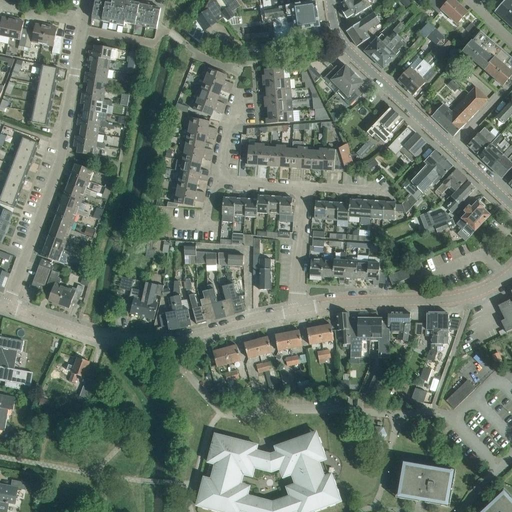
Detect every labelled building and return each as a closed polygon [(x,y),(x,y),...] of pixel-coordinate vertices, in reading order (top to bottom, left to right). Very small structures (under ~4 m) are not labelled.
[(157,29),(161,9),(149,6),(149,9),(139,7),(140,4),(128,2),(127,8),(118,6),(118,0),(113,0),(113,2),(102,0),(95,0),(92,19),(125,26),(125,23),(157,29)] [(229,8),(232,12),(240,7),(235,0),(209,0),(202,13),(195,17),(204,31),(217,23),(216,22),(225,17),(222,12),(229,8)] [(320,27),(318,12),(317,4),(316,2),(304,4),(303,0),(263,0),(264,5),(266,20),(274,19),(277,43),(278,44),(310,39),(321,38),(320,27)] [(367,0),(346,0),(342,3),(345,9),(342,11),(346,19),(354,14),(355,16),(371,6),(367,0)] [(409,0),(400,0),(407,8),(412,4),(409,0)] [(468,13),(453,0),(449,0),(448,2),(445,0),(427,0),(426,2),(439,14),(442,10),(457,24),(468,13)] [(504,21),(511,11),(511,1),(510,0),(505,0),(495,12),(504,21)] [(362,36),(378,25),(371,14),(346,31),(357,47),(365,41),(362,36)] [(0,35),(9,38),(13,20),(13,18),(7,17),(6,18),(2,17),(0,27),(0,35)] [(25,47),(26,43),(28,30),(23,29),(24,22),(20,21),(20,19),(13,18),(13,20),(9,38),(20,40),(19,46),(25,47)] [(43,44),(47,26),(47,25),(40,23),(40,25),(35,24),(34,34),(32,42),(43,44)] [(374,60),(397,37),(396,36),(405,26),(401,23),(386,38),(382,34),(375,41),(365,52),(366,53),(367,54),(369,56),(370,56),(374,60)] [(435,29),(430,23),(419,34),(421,36),(425,39),(435,29)] [(472,24),(465,30),(470,35),(476,28),(472,24)] [(60,54),(64,37),(63,37),(63,39),(56,38),(57,29),(53,28),(54,26),(47,25),(47,26),(43,44),(53,47),(52,53),(60,54)] [(511,58),(481,32),(470,44),(463,52),(503,86),(511,75),(511,58)] [(421,36),(407,51),(411,55),(425,39),(421,36)] [(394,57),(390,53),(394,49),(397,52),(403,46),(399,42),(401,40),(397,37),(374,60),(379,64),(379,66),(381,67),(382,68),(383,69),(394,57)] [(453,45),(449,41),(445,37),(435,48),(439,52),(444,46),(448,50),(453,45)] [(89,51),(89,56),(110,59),(110,60),(116,61),(118,50),(103,47),(95,46),(94,52),(89,51)] [(434,57),(428,64),(432,68),(448,50),(444,46),(439,52),(435,48),(430,53),(431,55),(434,57)] [(454,49),(448,55),(454,60),(460,54),(454,49)] [(89,56),(88,61),(92,62),(91,67),(108,70),(110,60),(110,59),(89,56)] [(14,60),(10,59),(3,57),(2,61),(9,63),(8,67),(11,68),(14,60)] [(411,67),(398,80),(399,82),(398,83),(405,89),(425,68),(428,72),(431,69),(432,68),(428,64),(425,61),(424,60),(414,70),(411,67)] [(308,62),(305,63),(311,76),(315,82),(321,75),(317,71),(308,62)] [(57,78),(59,69),(41,65),(39,75),(57,78)] [(284,79),(283,65),(267,66),(267,70),(265,70),(265,76),(262,76),(263,81),(290,79),(284,79)] [(340,89),(355,74),(351,69),(350,70),(346,66),(339,72),(335,68),(324,79),(329,84),(332,81),(340,89)] [(86,72),(85,77),(106,81),(106,84),(111,85),(111,79),(113,79),(114,71),(108,70),(91,67),(90,73),(86,72)] [(425,68),(405,89),(413,96),(427,82),(423,78),(428,72),(425,68)] [(225,81),(227,76),(209,69),(205,80),(231,90),(233,85),(225,81)] [(357,90),(363,83),(359,79),(360,78),(355,74),(340,89),(348,97),(345,100),(350,105),(361,94),(357,90)] [(55,88),(57,78),(39,75),(37,84),(55,88)] [(85,77),(84,83),(89,83),(88,89),(105,92),(106,84),(106,81),(85,77)] [(291,90),(290,79),(263,81),(263,86),(266,86),(266,92),(291,90)] [(231,90),(205,80),(201,90),(219,96),(221,91),(230,94),(231,90)] [(54,97),(55,88),(37,84),(35,94),(54,97)] [(453,137),(489,100),(475,87),(451,112),(444,105),(432,117),(453,137)] [(82,94),(82,99),(103,102),(103,105),(107,106),(108,100),(103,100),(105,92),(88,89),(87,94),(82,94)] [(217,102),(219,96),(201,90),(198,100),(224,110),(226,105),(217,102)] [(292,101),(291,90),(266,92),(267,97),(264,98),(265,103),(292,101)] [(52,107),(54,97),(35,94),(33,103),(52,107)] [(82,99),(81,104),(85,105),(84,110),(101,113),(105,114),(108,114),(109,106),(107,106),(103,105),(103,102),(82,99)] [(224,110),(198,100),(194,110),(211,117),(214,111),(222,114),(224,110)] [(293,111),(292,101),(265,103),(265,107),(268,107),(268,114),(293,111)] [(325,109),(321,101),(313,102),(313,110),(321,109),(325,109)] [(511,105),(509,102),(496,116),(498,118),(503,123),(511,113),(511,105)] [(50,116),(52,107),(33,103),(32,113),(50,116)] [(189,107),(177,103),(175,109),(187,112),(189,107)] [(391,133),(404,120),(391,108),(385,114),(384,112),(374,122),(376,123),(367,133),(372,137),(375,134),(386,145),(391,140),(390,139),(393,136),(393,135),(391,133)] [(325,109),(321,109),(321,120),(330,119),(325,109)] [(79,115),(78,120),(100,124),(99,126),(103,127),(104,122),(106,122),(108,114),(105,114),(101,113),(84,110),(83,116),(79,115)] [(294,122),(293,111),(268,114),(269,119),(266,119),(266,124),(294,122)] [(48,126),(50,116),(32,113),(30,122),(48,126)] [(208,128),(210,122),(191,118),(189,129),(216,135),(217,129),(208,128)] [(78,120),(77,125),(82,126),(81,132),(98,134),(99,126),(100,124),(78,120)] [(267,137),(266,132),(272,132),(273,127),(261,128),(261,136),(267,137)] [(261,136),(261,128),(247,129),(246,135),(261,136)] [(479,157),(496,138),(484,128),(479,134),(467,146),(479,157)] [(216,139),(216,135),(189,129),(187,140),(205,144),(207,137),(216,139)] [(75,136),(75,141),(96,145),(96,148),(100,148),(101,143),(96,142),(98,134),(81,132),(80,137),(75,136)] [(400,134),(392,143),(400,151),(412,162),(416,158),(423,151),(421,149),(427,143),(416,133),(409,142),(400,134)] [(503,156),(503,155),(494,148),(498,143),(500,145),(506,139),(501,134),(496,138),(479,157),(491,168),(503,156)] [(35,153),(39,144),(21,137),(18,146),(35,153)] [(204,149),(205,144),(187,140),(185,151),(212,156),(213,151),(204,149)] [(75,141),(74,147),(78,147),(77,153),(86,155),(95,156),(96,148),(96,145),(75,141)] [(302,169),(303,148),(304,143),(293,142),(292,150),(291,168),(302,169)] [(258,166),(260,144),(255,144),(255,147),(249,146),(247,165),(258,166)] [(270,167),(271,148),(265,148),(265,145),(260,144),(258,166),(270,167)] [(353,166),(350,155),(348,144),(339,149),(340,151),(345,168),(353,166)] [(511,167),(511,164),(508,160),(511,155),(511,145),(503,155),(503,156),(491,168),(502,179),(511,167)] [(32,162),(35,153),(18,146),(15,155),(32,162)] [(280,167),(282,147),(277,146),(277,149),(271,148),(270,167),(280,167)] [(291,168),(292,150),(287,150),(287,147),(282,147),(280,167),(291,168)] [(313,170),(314,152),(309,152),(309,149),(303,148),(302,169),(313,170)] [(323,171),(324,150),(320,150),(320,152),(314,152),(313,170),(323,171)] [(345,168),(340,151),(324,150),(323,171),(334,171),(334,170),(345,171),(345,168)] [(417,188),(444,159),(445,158),(442,155),(442,156),(436,150),(419,168),(422,171),(405,189),(414,198),(420,191),(417,188)] [(212,160),(212,156),(185,151),(183,161),(201,165),(203,159),(212,160)] [(29,171),(32,162),(15,155),(11,164),(29,171)] [(436,184),(446,174),(453,167),(447,161),(445,158),(444,159),(417,188),(420,191),(414,198),(417,200),(434,182),(436,184)] [(368,171),(376,165),(378,164),(375,159),(365,167),(368,171)] [(200,170),(201,165),(183,161),(181,172),(208,177),(209,172),(200,170)] [(25,180),(29,171),(11,164),(8,173),(25,180)] [(74,164),(72,171),(73,171),(72,175),(89,181),(90,180),(93,171),(83,167),(74,164)] [(456,191),(467,180),(456,170),(449,177),(437,190),(442,195),(450,186),(456,191)] [(208,182),(208,177),(181,172),(179,183),(197,186),(198,180),(208,182)] [(22,189),(25,180),(8,173),(4,182),(22,189)] [(69,178),(67,184),(68,185),(85,191),(85,193),(90,195),(92,191),(86,189),(89,181),(72,175),(70,178),(69,178)] [(452,213),(469,196),(476,188),(467,180),(456,191),(455,192),(456,193),(455,195),(457,197),(446,208),(452,213)] [(18,198),(22,189),(4,182),(1,191),(18,198)] [(196,191),(197,186),(179,183),(177,193),(204,199),(205,193),(196,191)] [(67,184),(64,191),(66,192),(64,195),(82,201),(85,193),(85,191),(68,185),(67,184)] [(0,201),(15,207),(18,198),(1,191),(0,194),(0,201)] [(203,203),(204,199),(177,193),(175,204),(168,202),(167,207),(178,208),(178,204),(193,207),(194,201),(203,203)] [(61,198),(59,205),(61,205),(78,211),(77,214),(82,216),(84,211),(87,204),(81,202),(82,201),(64,195),(63,199),(61,198)] [(257,213),(259,196),(253,195),(253,200),(246,199),(245,217),(257,218),(258,213),(257,213)] [(269,214),(270,197),(259,196),(257,213),(258,213),(269,214)] [(280,215),(282,197),(270,197),(269,214),(280,215)] [(292,207),(293,198),(282,197),(280,215),(294,216),(295,208),(292,207)] [(359,218),(361,200),(361,198),(351,197),(351,200),(349,199),(348,217),(349,217),(359,218)] [(234,216),(235,199),(223,198),(222,222),(233,223),(234,216)] [(371,219),(372,201),(362,200),(362,198),(361,198),(361,200),(359,218),(371,219)] [(245,217),(246,199),(235,199),(234,216),(245,217)] [(348,217),(349,199),(345,199),(345,204),(339,203),(337,221),(349,221),(349,217),(348,217)] [(382,219),(383,202),(372,201),(371,219),(382,219)] [(326,220),(327,202),(315,202),(314,219),(326,220)] [(337,221),(339,203),(327,202),(326,220),(337,221)] [(394,220),(394,210),(404,211),(403,207),(396,206),(396,203),(383,202),(382,219),(394,220)] [(475,232),(490,216),(490,215),(484,209),(484,206),(481,202),(477,202),(472,208),(469,206),(464,212),(466,214),(457,224),(463,230),(464,229),(471,236),(475,232)] [(59,205),(57,211),(58,212),(57,215),(74,222),(77,214),(78,211),(61,205),(59,205)] [(0,220),(9,223),(13,213),(0,208),(0,220)] [(445,212),(431,217),(434,226),(435,226),(450,220),(448,214),(447,214),(445,212)] [(54,219),(52,225),(53,225),(70,232),(69,234),(75,236),(76,231),(71,229),(74,222),(57,215),(55,219),(54,219)] [(452,219),(450,220),(435,226),(436,230),(437,233),(455,226),(452,219)] [(0,231),(5,234),(9,223),(0,220),(0,231)] [(52,225),(49,232),(51,232),(49,236),(66,242),(69,234),(70,232),(53,225),(52,225)] [(88,228),(86,235),(93,238),(95,231),(88,228)] [(243,243),(244,235),(233,234),(232,240),(232,245),(238,246),(243,243)] [(254,236),(244,235),(243,243),(245,246),(253,247),(253,239),(254,236)] [(46,239),(44,245),(46,246),(62,252),(62,254),(68,256),(69,252),(63,250),(66,242),(49,236),(48,239),(46,239)] [(149,240),(147,257),(155,258),(156,250),(153,250),(154,243),(155,240),(149,240)] [(44,245),(41,252),(43,253),(42,256),(59,263),(64,265),(68,256),(62,254),(62,252),(46,246),(44,245)] [(196,245),(185,245),(185,255),(197,256),(196,252),(196,245)] [(207,264),(206,253),(196,252),(197,256),(197,264),(207,264)] [(206,253),(207,264),(207,266),(217,266),(217,253),(206,253)] [(228,266),(229,254),(220,254),(219,265),(228,266)] [(243,266),(243,255),(229,254),(228,266),(243,266)] [(271,290),(271,259),(260,259),(260,255),(253,255),(253,275),(259,275),(259,290),(271,290)] [(321,277),(323,259),(311,259),(310,280),(318,280),(318,279),(321,280),(321,277)] [(333,278),(335,260),(323,259),(321,277),(333,278)] [(52,271),(55,264),(42,260),(40,266),(50,270),(52,271)] [(345,278),(346,261),(335,260),(333,278),(339,278),(339,282),(344,283),(345,278)] [(356,279),(357,262),(346,261),(345,278),(356,279)] [(367,280),(368,263),(357,262),(356,279),(367,280)] [(384,275),(385,275),(385,271),(384,271),(384,264),(368,263),(367,280),(373,281),(373,285),(379,285),(379,273),(384,274),(384,275)] [(44,287),(50,270),(40,266),(33,283),(44,287)] [(410,278),(406,269),(388,276),(392,285),(410,278)] [(10,274),(0,270),(0,291),(3,293),(10,274)] [(56,282),(59,273),(52,271),(49,279),(56,282)] [(147,307),(152,285),(146,283),(144,292),(132,289),(134,280),(123,277),(120,288),(131,291),(130,297),(134,298),(130,314),(141,316),(144,306),(147,307)] [(83,278),(81,284),(87,287),(90,280),(83,278)] [(191,326),(190,316),(188,308),(183,310),(180,296),(179,281),(175,281),(174,297),(180,328),(191,326)] [(42,293),(44,287),(33,283),(31,289),(42,293)] [(58,306),(65,287),(55,283),(49,301),(52,302),(52,304),(58,306)] [(245,312),(241,296),(237,297),(234,283),(227,285),(235,314),(245,312)] [(70,309),(75,296),(80,298),(84,287),(78,285),(77,289),(73,287),(72,290),(65,287),(58,306),(65,309),(66,307),(70,309)] [(156,303),(157,299),(155,299),(156,295),(162,296),(163,289),(164,286),(159,285),(158,286),(152,285),(147,307),(144,306),(141,316),(154,320),(156,310),(158,303),(156,303)] [(235,314),(227,285),(222,286),(226,300),(221,301),(225,317),(235,314)] [(225,317),(221,301),(218,302),(214,289),(208,290),(216,320),(225,317)] [(216,320),(208,290),(203,292),(205,299),(200,300),(202,306),(206,322),(216,320)] [(511,290),(511,291),(511,293),(511,302),(511,303),(509,299),(498,305),(505,320),(501,321),(507,333),(511,330),(511,290)] [(206,322),(202,306),(198,307),(195,294),(189,295),(197,325),(206,322)] [(180,328),(174,297),(168,298),(171,312),(165,313),(166,314),(159,315),(159,318),(161,327),(168,326),(169,330),(180,328)] [(349,326),(349,323),(349,313),(337,314),(338,330),(342,330),(343,346),(346,346),(346,344),(351,343),(349,326)] [(408,341),(410,324),(410,323),(410,313),(388,313),(388,327),(389,327),(389,329),(390,329),(392,329),(392,331),(400,331),(399,333),(398,340),(408,341)] [(425,330),(425,337),(431,337),(431,351),(437,351),(437,347),(437,314),(427,313),(427,324),(427,330),(425,330)] [(449,314),(437,314),(437,347),(443,347),(443,344),(444,344),(449,344),(449,330),(458,330),(462,319),(449,319),(449,314)] [(370,339),(370,317),(363,317),(363,318),(358,318),(357,326),(349,326),(351,343),(351,347),(350,358),(360,358),(361,338),(370,339)] [(390,329),(389,329),(389,327),(388,327),(382,327),(382,319),(377,319),(377,317),(370,317),(370,339),(379,339),(378,358),(389,358),(389,338),(390,329)] [(416,324),(414,337),(422,337),(424,324),(416,324)] [(334,340),(331,325),(319,327),(322,342),(334,340)] [(322,342),(319,327),(307,329),(310,345),(322,342)] [(302,346),(299,331),(287,333),(290,348),(302,346)] [(290,348),(287,333),(275,335),(278,351),(290,348)] [(0,380),(6,382),(5,387),(20,390),(21,385),(31,387),(33,373),(14,369),(17,350),(22,351),(24,341),(0,336),(0,347),(2,348),(0,358),(0,380)] [(272,352),(268,337),(256,340),(260,355),(272,352)] [(260,355),(256,340),(244,343),(248,358),(260,355)] [(241,360),(237,345),(225,349),(229,363),(241,360)] [(229,363),(225,349),(213,352),(217,367),(229,363)] [(430,351),(426,360),(434,361),(438,351),(437,351),(431,351),(430,351)] [(499,353),(491,356),(494,363),(502,360),(499,353)] [(298,355),(292,356),(294,365),(300,363),(298,355)] [(87,371),(90,362),(78,358),(74,367),(72,373),(69,381),(74,383),(77,375),(84,378),(87,371)] [(268,362),(262,364),(265,372),(270,370),(268,362)] [(265,372),(262,364),(257,365),(259,374),(265,372)] [(424,369),(417,387),(423,388),(425,382),(429,371),(424,369)] [(375,395),(379,386),(380,382),(373,378),(366,393),(375,395)] [(341,381),(341,389),(350,389),(350,381),(341,381)] [(392,392),(379,386),(375,395),(375,396),(389,398),(392,392)] [(91,391),(83,388),(80,396),(88,399),(91,391)] [(415,388),(411,400),(424,403),(427,392),(415,388)] [(30,392),(26,400),(32,404),(37,397),(30,392)] [(6,421),(8,409),(13,410),(15,397),(0,394),(0,430),(5,431),(6,421)] [(454,409),(459,405),(451,396),(446,401),(454,409)] [(42,398),(39,405),(47,408),(50,401),(42,398)] [(383,429),(376,428),(372,434),(375,440),(381,441),(385,435),(383,429)] [(294,511),(298,511),(311,511),(336,503),(340,502),(341,501),(340,500),(339,496),(334,481),(333,480),(332,475),(331,474),(330,475),(326,476),(324,477),(323,475),(328,473),(324,462),(319,464),(318,462),(321,461),(325,460),(326,459),(325,458),(324,454),(324,453),(318,438),(317,433),(316,432),(315,433),(311,434),(280,445),(276,446),(275,447),(276,448),(277,452),(276,453),(271,455),(257,451),(256,451),(257,447),(257,445),(256,445),(252,444),(221,436),(216,435),(215,434),(215,436),(214,440),(209,457),(208,461),(208,462),(209,462),(214,463),(216,464),(215,466),(210,464),(207,476),(212,478),(212,480),(210,479),(205,478),(204,478),(204,479),(203,483),(198,500),(197,504),(197,505),(198,506),(202,507),(222,511),(240,511),(244,511),(294,511)] [(450,507),(455,479),(456,470),(431,466),(431,470),(426,469),(427,465),(402,461),(396,498),(420,502),(421,498),(426,499),(425,503),(450,507)] [(0,501),(14,504),(16,488),(26,489),(27,483),(12,480),(11,487),(0,484),(0,501)] [(511,511),(511,497),(504,489),(486,506),(489,509),(485,511),(483,509),(479,511),(511,511)]
